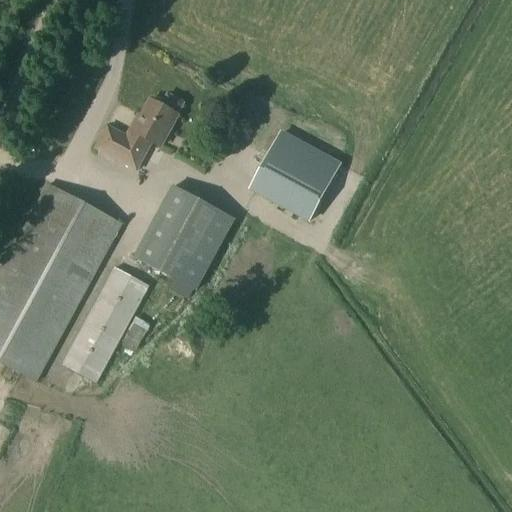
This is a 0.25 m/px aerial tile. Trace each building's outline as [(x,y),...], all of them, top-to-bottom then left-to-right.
[(110,135),(99,154),(138,175),(152,148),(160,152),(183,108),(167,99),(161,111),(150,105),(137,130),(137,129),(129,145),(110,135)] [(281,138),(250,196),(308,227),(339,169),(281,138)] [(48,186),(0,274),(0,366),(37,387),(123,228),(48,186)] [(192,298),(231,224),(170,192),(131,265),(192,298)] [(149,292),(113,273),(62,369),(97,388),(149,292)]
